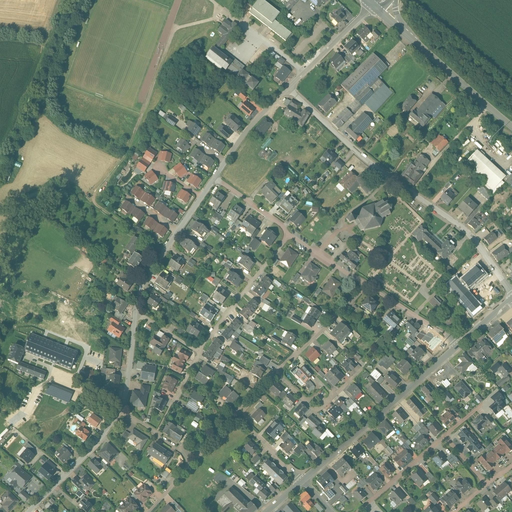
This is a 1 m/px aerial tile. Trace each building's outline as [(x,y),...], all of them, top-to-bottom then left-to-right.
[(280,14),(261,0),(258,0),(251,10),(251,9),(250,10),(251,11),(249,12),(286,41),(291,33),(274,20),(280,14)] [(290,0),(284,6),(289,11),(299,0),(290,0)] [(309,0),(317,8),(323,3),(325,3),(328,0),(309,0)] [(351,15),(346,9),(342,13),(345,17),(347,19),(351,15)] [(339,11),(332,18),(338,24),(345,17),(342,13),(339,11)] [(232,62),(219,52),(238,26),(233,22),(230,26),(229,26),(225,24),(219,32),(224,35),(214,48),(212,47),(208,52),(209,53),(207,56),(226,71),(228,68),(237,76),(236,77),(243,83),(242,84),(245,87),(246,85),(253,90),(259,83),(252,78),(251,78),(249,76),(242,70),(240,72),(230,65),(232,62)] [(364,27),(357,35),(363,40),(370,33),(364,27)] [(380,35),(375,30),(371,34),(376,39),(380,35)] [(358,47),(351,41),(345,47),(350,53),(352,55),(354,52),(359,57),(363,54),(360,51),(360,50),(359,51),(357,49),(358,47)] [(272,51),(269,55),(277,61),(280,57),(272,51)] [(352,55),(350,53),(347,56),(352,61),(355,58),(352,55)] [(337,54),(330,62),(332,64),(331,65),(335,69),(344,61),(337,54)] [(373,54),(341,86),(355,100),(367,88),(377,78),(387,68),(373,54)] [(285,61),(280,58),(277,62),(282,66),(285,61)] [(283,66),(275,77),(282,82),(290,72),(283,66)] [(377,78),(367,88),(374,94),(383,85),(384,85),(377,78)] [(355,100),(332,123),(338,130),(374,94),(367,88),(355,100)] [(328,94),(318,105),(326,113),(336,102),(328,94)] [(432,95),(429,96),(418,109),(429,118),(431,115),(434,118),(445,106),(432,95)] [(410,97),(400,108),(407,114),(416,102),(410,97)] [(300,105),(291,100),(291,101),(287,100),(286,100),(284,105),(287,108),(289,105),(297,110),(300,105)] [(254,110),(245,102),(240,108),(249,116),(254,110)] [(297,110),(289,105),(287,108),(284,114),(293,120),(299,111),(297,110)] [(429,118),(418,109),(415,113),(413,111),(409,116),(423,128),(430,119),(429,118)] [(302,113),(299,111),(293,120),(296,122),(295,123),(302,127),(310,114),(303,110),(302,113)] [(363,113),(353,124),(352,123),(350,126),(360,135),(373,122),(363,113)] [(242,124),(232,115),(230,116),(228,118),(228,120),(229,120),(226,124),(235,132),(242,124)] [(177,122),(169,117),(166,121),(174,126),(177,122)] [(265,118),(254,130),(262,137),(272,125),(265,118)] [(201,129),(189,121),(186,125),(189,127),(187,130),(196,136),(201,129)] [(360,135),(350,126),(345,131),(356,141),(360,136),(360,135)] [(232,134),(224,128),(220,133),(227,139),(232,134)] [(213,138),(206,134),(201,141),(208,145),(211,141),(213,138)] [(439,135),(431,144),(439,152),(448,143),(442,137),(441,137),(439,135)] [(188,144),(181,140),(176,147),(183,151),(185,149),(187,145),(188,144)] [(224,146),(218,142),(216,144),(213,149),(220,153),(224,146)] [(496,142),(494,144),(503,153),(505,152),(496,142)] [(267,156),(269,154),(263,148),(257,154),(261,158),(265,154),(267,156)] [(156,154),(149,149),(145,156),(147,157),(152,161),(156,154)] [(202,154),(195,150),(191,157),(197,161),(199,158),(202,154)] [(337,157),(329,150),(323,157),(327,161),(326,161),(328,162),(331,164),(337,157)] [(499,172),(477,151),(465,164),(485,183),(487,185),(499,172)] [(171,155),(163,153),(162,156),(161,161),(169,163),(171,155)] [(420,155),(413,164),(412,164),(412,163),(411,163),(401,176),(404,179),(404,180),(409,183),(413,186),(423,174),(422,173),(422,174),(421,173),(429,162),(420,155)] [(214,162),(207,157),(204,162),(202,164),(209,169),(214,162)] [(344,165),(338,160),(334,165),(340,170),(344,165)] [(144,162),(142,161),(137,167),(144,172),(149,166),(144,162)] [(179,168),(175,171),(180,178),(186,173),(182,166),(179,168)] [(499,172),(487,185),(493,190),(502,181),(505,177),(499,171),(499,172)] [(357,178),(351,172),(339,184),(345,190),(347,188),(354,182),(355,180),(357,178)] [(148,177),(146,178),(151,185),(158,180),(153,173),(148,177)] [(374,188),(362,174),(357,178),(355,180),(367,194),(374,188)] [(201,181),(194,176),(192,179),(189,183),(196,188),(201,181)] [(487,185),(485,183),(481,186),(492,196),(504,183),(502,181),(493,190),(487,185)] [(271,182),(261,192),(266,197),(265,198),(270,203),(272,201),(273,201),(277,197),(271,191),(275,186),(271,182)] [(354,182),(347,188),(349,191),(356,184),(354,182)] [(175,185),(167,183),(166,188),(165,191),(173,193),(175,185)] [(143,191),(136,187),(131,194),(138,198),(141,194),(143,191)] [(492,196),(482,187),(478,191),(488,201),(492,196)] [(447,190),(440,198),(445,202),(445,203),(448,206),(455,197),(447,190)] [(190,196),(184,192),(181,196),(179,199),(186,203),(190,196)] [(217,192),(210,202),(215,206),(213,208),(217,210),(225,198),(217,192)] [(154,199),(148,195),(146,197),(143,202),(149,206),(154,199)] [(283,201),(281,203),(281,204),(290,211),(296,205),(287,197),(283,201)] [(477,207),(467,198),(458,208),(468,217),(477,207)] [(374,204),(362,209),(359,217),(349,215),(346,220),(350,224),(355,222),(361,231),(380,227),(383,219),(383,218),(386,217),(386,216),(390,214),(391,214),(390,214),(388,211),(390,210),(391,210),(392,210),(391,209),(391,207),(392,206),(391,206),(390,204),(391,203),(390,203),(390,204),(387,203),(387,202),(387,203),(384,204),(383,202),(383,201),(382,201),(382,202),(379,204),(378,203),(378,204),(375,206),(375,205),(374,205),(374,204)] [(126,202),(121,209),(128,213),(129,211),(132,206),(126,202)] [(166,207),(159,203),(154,210),(161,214),(164,210),(166,207)] [(244,211),(235,205),(228,215),(233,218),(231,221),(235,223),(244,211)] [(296,209),(290,216),(293,218),(296,214),(296,215),(299,211),(296,209)] [(144,214),(137,210),(134,214),(133,217),(139,221),(144,214)] [(177,215),(171,211),(169,213),(166,218),(172,222),(177,215)] [(220,215),(215,212),(212,217),(217,220),(220,215)] [(480,213),(474,220),(473,219),(468,225),(474,230),(479,224),(478,223),(483,217),(480,213)] [(293,218),(290,221),(297,227),(303,221),(296,215),(296,214),(293,218)] [(248,216),(240,227),(246,231),(254,220),(248,216)] [(149,218),(144,225),(151,229),(152,227),(155,222),(149,218)] [(254,220),(246,231),(252,235),(252,236),(256,230),(260,225),(254,220)] [(209,230),(197,222),(191,230),(201,237),(204,232),(207,234),(209,230)] [(157,230),(155,233),(162,237),(167,230),(160,226),(157,230)] [(420,226),(411,235),(419,242),(422,238),(424,240),(429,235),(427,233),(428,232),(420,226)] [(256,230),(252,236),(252,235),(251,237),(254,239),(259,232),(256,230)] [(267,230),(261,240),(269,246),(272,243),(274,241),(273,241),(276,236),(267,230)] [(493,234),(492,232),(484,239),(489,246),(501,236),(497,231),(493,234)] [(447,241),(442,246),(433,238),(429,235),(424,240),(437,252),(436,253),(444,260),(447,257),(447,256),(454,248),(447,241)] [(134,237),(125,249),(132,255),(132,254),(133,255),(135,253),(134,253),(141,242),(134,237)] [(197,247),(185,238),(180,246),(189,253),(193,248),(195,250),(197,247)] [(250,244),(248,246),(254,250),(260,243),(254,239),(250,244)] [(503,245),(492,253),(498,262),(499,261),(503,258),(509,254),(503,245)] [(288,249),(279,262),(287,267),(292,260),(293,262),(298,255),(288,249)] [(351,252),(348,257),(343,253),(339,258),(347,264),(355,254),(352,252),(351,252)] [(133,255),(132,257),(130,256),(128,259),(130,261),(127,264),(136,271),(139,266),(141,264),(140,264),(143,259),(135,253),(133,255)] [(254,263),(242,254),(240,258),(242,259),(239,264),(248,271),(254,263)] [(355,254),(347,264),(354,270),(358,265),(354,261),(358,257),(355,254)] [(179,259),(175,256),(168,265),(178,272),(184,263),(181,260),(179,258),(179,259)] [(454,271),(445,263),(441,267),(450,275),(454,271)] [(310,264),(301,277),(309,282),(311,279),(314,282),(317,278),(316,277),(317,274),(319,270),(310,264)] [(128,275),(123,271),(120,276),(122,277),(125,279),(128,275)] [(242,279),(230,271),(228,274),(230,276),(227,281),(236,288),(242,279)] [(489,286),(478,295),(472,288),(467,292),(475,302),(481,297),(485,301),(500,288),(494,281),(485,271),(480,275),(489,286)] [(162,273),(156,282),(166,289),(172,280),(168,277),(169,277),(167,275),(166,276),(162,273)] [(125,279),(122,277),(117,284),(127,291),(132,284),(125,279)] [(272,282),(265,277),(259,284),(267,290),(271,285),(270,284),(272,282)] [(331,278),(323,291),(330,296),(335,290),(336,291),(341,285),(331,278)] [(267,290),(259,284),(253,292),(260,297),(263,292),(264,293),(267,290)] [(223,291),(219,288),(213,297),(222,304),(229,295),(225,292),(223,290),(223,291)] [(161,301),(153,295),(147,302),(155,308),(161,301)] [(368,297),(361,306),(371,314),(377,306),(374,304),(376,303),(372,300),(373,298),(369,296),(368,297)] [(436,297),(434,299),(433,298),(429,302),(436,309),(440,305),(439,304),(441,302),(436,297)] [(127,305),(118,299),(116,301),(113,306),(115,307),(114,309),(117,311),(121,314),(127,305)] [(258,305),(252,299),(246,307),(253,313),(256,310),(255,309),(258,305)] [(213,309),(211,308),(207,305),(200,314),(210,321),(217,312),(213,309)] [(253,313),(246,307),(240,314),(246,319),(249,315),(250,316),(253,313)] [(321,313),(312,308),(308,315),(316,319),(321,313)] [(364,312),(359,308),(354,314),(359,317),(364,312)] [(121,314),(117,311),(113,317),(120,322),(121,322),(125,316),(121,314)] [(395,316),(391,312),(383,320),(394,329),(396,327),(401,322),(394,316),(395,316)] [(316,319),(308,315),(303,323),(311,328),(316,319)] [(113,317),(110,321),(113,323),(113,322),(118,325),(120,322),(113,317)] [(236,319),(229,327),(234,332),(241,324),(236,319)] [(415,325),(411,321),(406,326),(413,334),(414,334),(416,332),(419,329),(418,328),(420,327),(416,324),(415,325)] [(118,325),(113,322),(113,323),(108,330),(109,331),(117,336),(119,338),(124,330),(118,325)] [(197,325),(193,322),(187,331),(196,338),(203,329),(199,326),(197,324),(197,325)] [(351,332),(341,323),(335,329),(346,338),(351,332)] [(252,328),(247,324),(243,330),(249,333),(252,328)] [(499,325),(488,335),(496,345),(501,340),(501,339),(506,335),(503,331),(504,331),(499,325)] [(186,332),(180,327),(176,333),(182,337),(186,332)] [(229,327),(228,327),(221,335),(227,340),(232,335),(237,339),(239,335),(234,332),(229,327)] [(346,338),(335,329),(330,335),(340,344),(346,338)] [(117,336),(109,331),(107,334),(115,339),(117,336)] [(81,344),(53,332),(49,341),(78,352),(81,344)] [(421,336),(416,332),(414,334),(413,334),(411,336),(416,340),(421,336)] [(432,335),(429,332),(425,337),(426,339),(423,341),(428,346),(431,343),(435,338),(432,335)] [(296,337),(288,333),(282,342),(291,347),(296,337)] [(49,341),(31,334),(26,346),(22,345),(20,348),(25,349),(24,352),(71,370),(78,352),(49,341)] [(170,340),(163,336),(162,339),(155,335),(152,340),(159,344),(158,344),(160,346),(164,348),(170,340)] [(223,343),(216,339),(209,348),(216,352),(221,355),(223,351),(219,349),(223,343)] [(160,346),(158,344),(159,344),(152,340),(149,344),(155,347),(153,351),(160,356),(164,349),(164,348),(160,346)] [(238,342),(234,340),(231,345),(238,349),(239,350),(241,347),(236,344),(238,342)] [(483,340),(477,346),(485,355),(491,350),(487,344),(483,340)] [(146,343),(139,342),(138,349),(146,351),(147,344),(146,343)] [(329,342),(322,348),(328,355),(329,356),(336,349),(329,342)] [(26,365),(19,362),(24,352),(25,349),(20,348),(18,347),(18,346),(17,346),(14,345),(12,351),(10,354),(10,355),(8,360),(11,361),(17,364),(17,365),(18,365),(16,369),(23,372),(26,365)] [(231,345),(229,348),(237,353),(238,351),(241,353),(241,352),(239,350),(238,349),(231,345)] [(485,355),(477,346),(470,351),(474,355),(479,361),(485,355)] [(424,353),(418,347),(414,351),(410,348),(406,351),(411,355),(410,355),(417,361),(418,361),(420,359),(419,358),(424,353)] [(209,348),(203,357),(209,361),(213,356),(216,359),(218,358),(221,355),(216,352),(209,348)] [(313,348),(305,355),(312,362),(319,355),(313,348)] [(121,350),(111,349),(110,359),(116,360),(116,362),(120,362),(121,350)] [(190,355),(181,350),(178,356),(175,355),(173,358),(184,363),(186,361),(187,361),(190,355)] [(361,358),(355,352),(353,354),(359,360),(361,358)] [(347,354),(346,354),(344,356),(348,360),(351,362),(353,360),(347,354)] [(464,354),(459,358),(464,363),(461,366),(460,365),(457,368),(461,373),(464,370),(468,368),(470,370),(474,367),(472,364),(473,363),(464,354)] [(270,361),(262,356),(259,362),(264,365),(266,367),(270,361)] [(184,363),(173,358),(172,361),(175,363),(172,369),(181,373),(184,367),(183,366),(184,363)] [(393,363),(388,358),(384,362),(389,367),(393,363)] [(348,360),(341,366),(347,372),(351,369),(352,370),(355,367),(354,366),(351,362),(348,360)] [(403,360),(396,368),(404,375),(407,372),(407,371),(411,367),(403,360)] [(136,369),(142,370),(143,365),(146,366),(147,363),(138,361),(136,369)] [(259,362),(256,361),(253,366),(256,368),(257,366),(261,369),(264,365),(259,362)] [(511,372),(505,364),(499,369),(502,372),(501,372),(501,374),(502,375),(504,375),(505,377),(507,376),(511,372)] [(46,372),(26,365),(23,372),(44,380),(46,372)] [(154,375),(156,368),(146,366),(143,365),(142,370),(141,379),(145,380),(146,379),(152,380),(153,375),(154,375)] [(205,366),(201,372),(202,372),(200,374),(199,373),(195,379),(205,386),(209,380),(209,379),(208,378),(209,375),(212,377),(215,372),(205,366)] [(261,369),(257,366),(256,368),(252,374),(260,378),(264,371),(261,369)] [(303,367),(299,370),(295,373),(300,378),(307,371),(303,367)] [(344,377),(334,368),(330,372),(339,382),(344,377)] [(90,369),(84,372),(84,379),(90,382),(95,379),(95,372),(90,369)] [(382,375),(375,369),(370,375),(371,376),(375,380),(376,381),(382,375)] [(307,371),(300,378),(305,383),(308,380),(312,376),(307,371)] [(339,382),(330,372),(325,377),(334,386),(339,382)] [(400,382),(390,373),(384,379),(394,388),(400,382)] [(115,376),(111,375),(111,376),(110,383),(108,382),(107,386),(118,388),(119,378),(117,376),(115,376)] [(505,377),(497,384),(500,387),(509,379),(507,376),(505,377)] [(177,381),(168,377),(162,388),(172,393),(177,381)] [(445,388),(451,384),(446,378),(441,382),(445,388)] [(471,393),(461,382),(454,388),(464,399),(471,393)] [(276,383),(269,389),(278,397),(283,391),(284,390),(276,383)] [(386,396),(374,384),(367,390),(379,403),(386,396)] [(508,384),(501,389),(504,392),(510,388),(508,384)] [(72,395),(49,385),(48,387),(46,393),(69,403),(72,395)] [(354,385),(347,391),(352,397),(354,399),(354,398),(361,392),(354,385)] [(434,393),(427,385),(424,387),(423,387),(420,389),(421,390),(427,397),(432,402),(435,399),(431,395),(434,393)] [(231,391),(225,386),(218,395),(222,399),(224,397),(226,399),(225,401),(226,401),(231,406),(239,397),(233,392),(232,393),(230,392),(231,391)] [(141,393),(133,391),(131,405),(138,406),(139,407),(141,408),(143,407),(145,407),(147,394),(141,393)] [(283,391),(278,397),(281,399),(286,393),(283,391)] [(449,404),(454,400),(447,391),(442,396),(449,404)] [(204,398),(194,392),(190,398),(192,399),(191,401),(190,400),(186,406),(196,413),(199,408),(196,406),(198,404),(200,405),(201,404),(200,404),(204,398)] [(491,398),(495,403),(499,400),(500,401),(503,399),(498,393),(491,398)] [(290,394),(283,402),(289,408),(292,405),(297,400),(290,394)] [(166,402),(159,398),(159,399),(157,402),(154,408),(162,412),(166,402)] [(422,409),(412,398),(406,403),(416,414),(417,414),(422,409)] [(346,399),(343,403),(339,399),(334,404),(335,405),(341,411),(346,407),(348,409),(354,403),(350,399),(348,401),(346,399)] [(489,408),(495,415),(499,412),(502,410),(505,407),(500,401),(499,400),(495,403),(489,408)] [(260,402),(255,408),(257,411),(259,409),(263,405),(260,402)] [(301,404),(294,412),(300,417),(300,418),(302,416),(307,410),(301,404)] [(335,405),(328,412),(335,420),(343,413),(341,411),(335,405)] [(457,414),(451,407),(448,409),(454,416),(457,414)] [(422,409),(417,414),(420,418),(427,412),(424,408),(422,409)] [(257,411),(251,417),(257,423),(265,415),(259,409),(257,411)] [(407,419),(399,409),(392,416),(400,425),(407,419)] [(505,413),(502,410),(499,412),(495,415),(498,418),(505,413)] [(448,412),(440,419),(446,426),(454,419),(448,412)] [(76,414),(74,416),(82,422),(84,419),(76,414)] [(101,420),(93,414),(87,422),(96,428),(101,420)] [(307,420),(302,425),(307,429),(309,427),(314,431),(312,433),(319,439),(325,432),(318,426),(320,424),(311,416),(307,420)] [(481,416),(478,419),(477,419),(475,420),(475,421),(472,423),(478,431),(487,424),(483,419),(481,416)] [(493,422),(488,416),(483,419),(487,424),(488,426),(493,422)] [(337,423),(331,417),(328,419),(334,425),(337,423)] [(305,418),(299,425),(301,427),(302,425),(307,420),(305,418)] [(86,425),(78,419),(75,424),(81,428),(83,429),(86,425)] [(273,423),(266,431),(273,438),(277,434),(278,434),(283,429),(275,421),(273,423)] [(393,430),(385,421),(378,428),(385,437),(386,437),(388,439),(391,436),(389,434),(393,430)] [(442,430),(435,422),(428,429),(430,430),(429,431),(435,436),(442,430)] [(176,427),(169,423),(162,432),(169,437),(170,437),(179,443),(185,434),(176,428),(176,427)] [(417,424),(413,428),(416,432),(416,433),(418,431),(421,429),(417,424)] [(427,433),(423,427),(421,429),(418,431),(422,436),(424,438),(428,434),(427,433)] [(83,429),(81,428),(76,434),(78,436),(78,437),(82,440),(82,439),(85,441),(90,434),(88,433),(89,433),(85,430),(84,430),(83,429)] [(465,430),(465,429),(461,433),(458,435),(462,439),(460,440),(462,443),(464,442),(465,442),(467,440),(471,436),(465,430)] [(148,439),(133,430),(130,435),(128,438),(130,439),(133,441),(133,442),(134,442),(135,441),(138,443),(136,447),(140,450),(148,439)] [(286,432),(280,438),(283,441),(289,435),(286,432)] [(377,439),(372,433),(368,436),(369,437),(363,443),(367,447),(369,446),(371,449),(379,442),(376,439),(377,439)] [(283,441),(285,444),(288,440),(288,441),(289,440),(291,438),(289,435),(283,441)] [(424,438),(422,436),(415,442),(417,445),(416,446),(416,448),(417,450),(419,450),(428,442),(424,438)] [(511,447),(504,438),(498,443),(499,445),(493,451),(499,458),(502,456),(502,455),(505,452),(507,454),(511,449),(511,447)] [(285,444),(281,448),(287,453),(294,445),(289,440),(288,441),(288,440),(285,444)] [(475,441),(471,444),(469,447),(467,449),(470,452),(472,450),(475,454),(478,451),(481,448),(475,441)] [(257,449),(250,442),(244,448),(252,455),(257,449)] [(315,447),(311,442),(306,447),(311,452),(312,451),(317,457),(323,452),(317,446),(315,447)] [(24,447),(27,450),(27,449),(31,453),(34,449),(27,443),(24,447)] [(172,455),(155,443),(148,454),(165,465),(172,455)] [(307,450),(301,443),(298,445),(304,452),(307,450)] [(406,443),(405,443),(401,446),(405,450),(407,453),(411,449),(408,446),(406,443)] [(108,444),(98,454),(104,459),(105,457),(110,462),(118,454),(108,444)] [(363,453),(357,446),(351,451),(357,459),(363,453)] [(64,448),(58,453),(60,455),(58,458),(59,459),(59,460),(60,460),(63,463),(71,455),(70,454),(65,449),(64,448)] [(31,453),(27,449),(27,450),(20,457),(28,464),(35,456),(31,453)] [(407,453),(405,450),(394,460),(400,467),(411,457),(407,453)] [(486,457),(484,455),(478,460),(488,471),(494,466),(492,464),(496,460),(496,461),(499,458),(493,451),(486,457)] [(440,453),(433,460),(440,467),(447,461),(446,459),(440,453)] [(458,460),(452,453),(450,455),(456,462),(458,460)] [(257,455),(251,461),(255,464),(260,459),(257,455)] [(456,462),(450,455),(446,459),(447,461),(451,466),(456,462)] [(376,463),(371,457),(368,460),(373,466),(376,463)] [(99,464),(96,461),(96,462),(93,459),(88,465),(97,474),(102,468),(99,465),(100,464),(99,464)] [(133,464),(128,459),(125,463),(131,468),(133,464)] [(342,459),(332,468),(340,478),(351,468),(342,459)] [(272,465),(268,461),(265,464),(266,465),(263,468),(271,476),(277,470),(274,467),(275,466),(273,464),(272,465)] [(108,468),(102,462),(99,464),(100,464),(99,465),(102,468),(105,471),(108,468)] [(17,463),(15,465),(18,467),(9,477),(10,477),(13,480),(11,484),(15,488),(18,484),(22,488),(31,478),(20,469),(22,467),(17,463)] [(380,469),(380,470),(383,474),(387,478),(389,478),(391,476),(391,474),(394,472),(387,463),(380,469)] [(50,478),(56,471),(50,466),(48,464),(46,467),(44,466),(39,472),(45,477),(46,475),(50,478)] [(165,470),(161,475),(166,478),(169,474),(165,470)] [(279,472),(277,470),(271,476),(279,483),(282,480),(283,481),(286,478),(282,475),(283,474),(280,471),(279,472)] [(419,470),(411,477),(420,487),(427,480),(428,480),(424,476),(419,470)] [(434,478),(429,472),(424,476),(428,480),(427,480),(429,482),(434,478)] [(251,473),(245,478),(248,481),(254,476),(251,473)] [(326,473),(317,481),(324,490),(327,487),(330,484),(334,481),(326,473)] [(377,477),(374,474),(370,477),(378,487),(381,485),(381,484),(382,482),(377,477)] [(80,481),(79,482),(81,484),(87,490),(94,483),(86,475),(80,481)] [(80,481),(76,477),(71,482),(78,488),(81,484),(79,482),(80,481)] [(378,487),(370,477),(366,481),(368,484),(373,490),(375,489),(376,489),(378,487)] [(269,495),(263,489),(265,486),(255,478),(250,483),(257,489),(254,492),(257,495),(260,497),(260,498),(259,500),(262,502),(263,501),(263,502),(269,495)] [(237,483),(242,487),(245,482),(241,479),(237,483)] [(353,480),(345,487),(348,491),(357,484),(353,480)] [(464,480),(461,483),(460,481),(458,481),(456,482),(456,484),(458,486),(457,487),(461,492),(463,494),(471,487),(469,485),(470,484),(470,483),(469,481),(467,481),(466,482),(464,480)] [(148,481),(144,485),(148,489),(153,484),(148,481)] [(504,483),(499,488),(506,495),(511,491),(508,487),(504,483)] [(144,485),(139,489),(147,498),(152,494),(148,489),(144,485)] [(461,492),(457,487),(456,485),(453,487),(459,494),(461,492)] [(335,495),(327,487),(324,490),(322,491),(330,500),(335,495)] [(231,488),(217,502),(224,509),(221,511),(227,511),(232,507),(236,511),(240,511),(249,504),(238,492),(231,488)] [(506,495),(499,488),(493,492),(497,497),(500,500),(506,495)] [(139,489),(134,494),(138,498),(142,503),(147,498),(139,489)] [(366,496),(359,489),(358,490),(358,489),(357,489),(353,492),(354,493),(353,494),(360,502),(366,496)] [(398,489),(393,493),(394,494),(390,497),(393,501),(396,505),(405,498),(398,489)] [(29,497),(22,491),(18,496),(25,502),(29,497)] [(451,491),(447,495),(454,504),(459,500),(454,495),(451,491)] [(7,502),(2,507),(7,511),(8,511),(18,502),(8,492),(3,497),(7,502)] [(305,492),(297,499),(300,503),(299,505),(301,507),(303,505),(310,499),(311,498),(305,492)] [(344,495),(339,499),(344,504),(348,501),(344,495)] [(454,504),(447,495),(442,499),(445,503),(450,508),(454,504)] [(436,496),(432,499),(430,496),(428,498),(435,505),(439,501),(439,500),(436,496)] [(411,497),(407,500),(409,503),(412,506),(415,503),(411,497)] [(500,500),(497,497),(495,499),(499,503),(501,505),(503,503),(500,500)] [(84,498),(82,500),(83,501),(80,504),(83,507),(82,508),(86,511),(88,511),(93,507),(87,502),(88,501),(84,498)] [(119,508),(122,511),(133,511),(138,508),(133,503),(130,498),(129,499),(119,508)] [(484,498),(477,504),(484,511),(491,505),(492,505),(489,502),(488,502),(484,498)] [(495,499),(494,498),(489,502),(492,505),(491,505),(494,508),(499,503),(495,499)] [(310,499),(303,505),(308,511),(314,506),(310,502),(312,500),(310,499)] [(174,501),(169,506),(175,511),(174,511),(180,511),(176,507),(178,505),(174,501)] [(249,504),(240,511),(254,511),(257,509),(251,503),(249,504)] [(298,511),(291,503),(284,509),(286,511),(298,511)] [(319,511),(320,511),(323,510),(318,503),(315,505),(319,511)]
